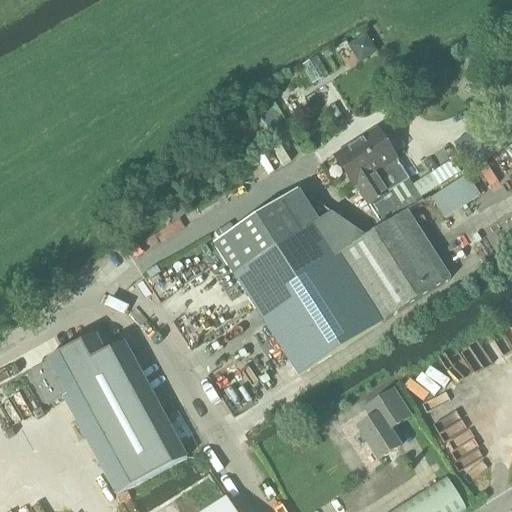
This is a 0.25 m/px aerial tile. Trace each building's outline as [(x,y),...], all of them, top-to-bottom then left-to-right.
[(376,133),(334,160),(353,189),(354,188),(367,208),(387,195),(374,175),(394,162),(376,133)] [(330,215),(281,247),(255,264),(233,279),(298,379),(449,281),(405,213),(365,239),(330,215)] [(48,409),(62,401),(116,500),(186,462),(123,346),(104,356),(95,338),(43,366),(45,368),(30,376),(29,381),(43,408),(48,409)] [(371,421),(356,430),(377,463),(399,449),(389,433),(399,426),(382,399),(364,411),(371,421)] [(444,478),(403,504),(390,511),(462,511),(465,511),(444,478)] [(231,511),(225,502),(209,511),(231,511)]
